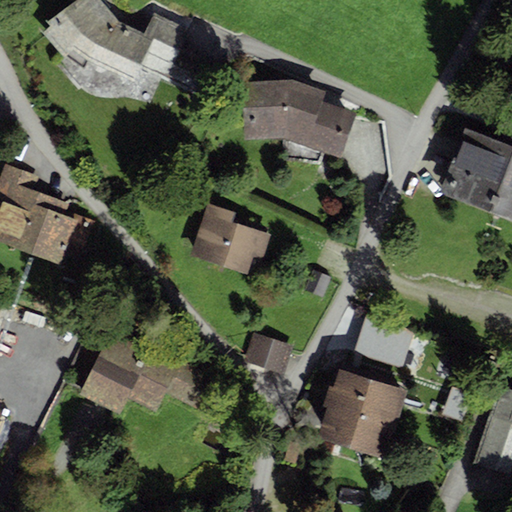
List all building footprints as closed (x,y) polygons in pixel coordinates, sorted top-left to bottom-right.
[(118,20),(102,0),(77,0),(48,22),(50,24),(42,32),(65,56),(74,47),(83,57),(133,79),(139,67),(193,90),(206,59),(181,48),(189,30),(153,13),(144,33),(118,20)] [(291,79),(240,82),(244,141),(286,138),(341,158),(355,112),(321,100),(325,91),(291,79)] [(498,139),(465,126),(439,192),(511,220),(511,136),(501,132),(498,139)] [(39,176),(4,163),(0,174),(0,240),(58,261),(63,248),(80,254),(93,219),(71,211),(69,216),(65,215),(69,203),(34,190),(39,176)] [(234,211),(207,202),(190,255),(246,273),(252,255),(262,258),(270,234),(266,232),(267,227),(233,216),(234,211)] [(330,277),(312,270),(304,290),(322,297),(330,277)] [(214,377),(112,326),(79,393),(120,413),(127,398),(155,412),(165,393),(198,409),(214,377)] [(293,345),(253,332),(244,360),(283,373),(293,345)] [(348,370),(339,367),(333,386),(330,385),(324,404),(329,406),(318,436),(384,457),(407,390),(394,386),(396,380),(350,365),(348,370)] [(511,389),(497,385),(473,463),(509,474),(511,466),(511,389)] [(290,439),(283,459),(294,463),(300,442),(290,439)]
